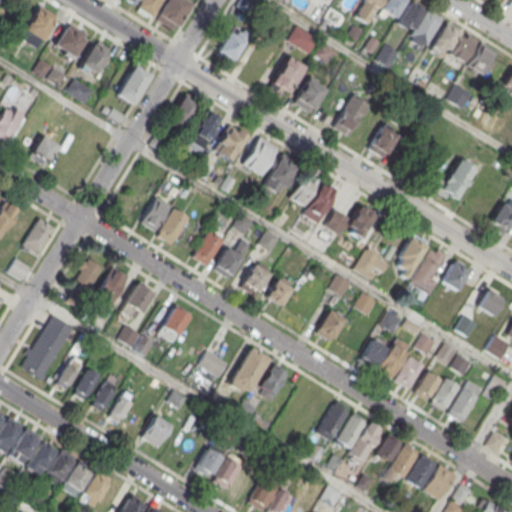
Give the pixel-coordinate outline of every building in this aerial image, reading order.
[(159,0),(140,0),(135,8),(148,17),(159,0)] [(163,0),(154,13),(174,26),(190,2),(186,0),(163,0)] [(378,0),(360,0),(352,17),(366,24),(378,0)] [(391,20),(403,0),(383,0),(377,11),(391,20)] [(409,31),(405,38),(422,48),(440,15),(413,0),(406,0),(394,23),(409,31)] [(35,47),(54,15),(36,4),(16,36),(35,47)] [(458,31),(445,21),(426,46),(439,55),(458,31)] [(72,59),(85,31),(63,22),(51,50),(72,59)] [(315,38),(294,24),(285,39),(306,52),(315,38)] [(243,39),(227,30),(214,53),(230,62),(243,39)] [(475,40),(461,31),(444,59),(459,68),(475,40)] [(77,64),(93,74),(108,50),(93,40),(77,64)] [(479,75),(494,50),(479,41),(464,65),(479,75)] [(387,66),(395,50),(382,43),(373,60),(387,66)] [(301,65),(284,55),(266,85),(283,95),(301,65)] [(148,73),(131,63),(114,95),(131,104),(148,73)] [(511,91),(511,64),(500,84),(511,91)] [(308,112),(324,86),(306,75),(290,102),(308,112)] [(82,103),(90,89),(71,78),(63,91),(82,103)] [(196,101),(182,92),(165,120),(179,129),(196,101)] [(363,101),(346,94),(331,129),(347,136),(363,101)] [(20,111),(2,102),(0,106),(0,138),(5,141),(20,111)] [(184,146),(199,154),(219,118),(204,110),(184,146)] [(43,166),(56,143),(22,122),(10,142),(27,153),(26,155),(43,166)] [(228,160),(245,133),(228,122),(211,150),(228,160)] [(396,133),(381,122),(367,143),(382,154),(396,133)] [(110,133),(94,124),(86,140),(102,149),(110,133)] [(275,147),(256,135),(238,162),(257,175),(275,147)] [(79,185),(93,154),(78,147),(63,178),(79,185)] [(296,164),(279,153),(260,184),(277,194),(296,164)] [(433,189),(450,201),(472,169),(455,157),(433,189)] [(203,177),(211,165),(200,158),(192,171),(203,177)] [(286,197),(300,205),(315,180),(301,172),(286,197)] [(299,215),(314,223),(334,191),(319,182),(299,215)] [(136,222),(151,231),(168,205),(154,195),(136,222)] [(487,222),(502,231),(511,215),(511,200),(504,195),(487,222)] [(0,234),(16,209),(2,200),(0,202),(0,234)] [(356,238),(371,213),(356,204),(348,218),(332,208),(323,225),(338,234),(340,228),(356,238)] [(154,235),(170,244),(186,216),(171,207),(154,235)] [(230,225),(242,233),(250,221),(238,213),(230,225)] [(36,217),(51,226),(34,252),(20,243),(36,217)] [(268,250),(276,236),(263,229),(255,244),(268,250)] [(220,239),(205,264),(190,255),(205,230),(220,239)] [(388,267),(404,277),(424,244),(408,234),(388,267)] [(226,278),(247,244),(239,239),(232,250),(224,246),(210,269),(226,278)] [(367,279),(373,269),(379,272),(387,260),(365,245),(350,268),(367,279)] [(410,285),(429,293),(445,252),(425,245),(410,285)] [(6,270),(22,279),(29,267),(13,257),(6,270)] [(87,290),(100,266),(84,257),(71,281),(87,290)] [(268,269),(252,259),(236,285),(253,295),(268,269)] [(435,286),(449,296),(468,268),(454,259),(435,286)] [(101,303),(127,280),(115,268),(90,290),(101,303)] [(348,281),(335,273),(325,288),(338,296),(348,281)] [(290,284),(275,275),(260,299),(275,308),(290,284)] [(116,312),(133,320),(149,289),(133,280),(116,312)] [(490,316),(501,297),(485,287),(473,307),(490,316)] [(351,306),(364,314),(373,299),(359,291),(351,306)] [(188,312),(172,337),(157,328),(173,302),(188,312)] [(343,317),(327,307),(312,330),(329,341),(343,317)] [(377,323),(391,332),(399,319),(386,310),(377,323)] [(71,326),(48,313),(18,367),(41,379),(71,326)] [(511,318),(503,334),(511,338),(511,318)] [(364,330),(348,355),(333,346),(349,321),(364,330)] [(114,338),(142,355),(150,341),(123,324),(114,338)] [(432,341),(420,333),(411,346),(423,354),(432,341)] [(483,349),(496,358),(506,343),(492,334),(483,349)] [(446,363),(454,349),(442,341),(433,355),(446,363)] [(404,351),(388,377),(373,368),(389,342),(404,351)] [(243,394),(266,357),(248,346),(225,383),(243,394)] [(216,377),(226,361),(204,349),(195,364),(216,377)] [(51,382),(63,390),(80,361),(68,353),(51,382)] [(421,363),(406,389),(391,380),(406,354),(421,363)] [(285,370),(271,361),(254,390),(268,399),(285,370)] [(96,373),(85,367),(70,394),(81,400),(96,373)] [(438,377),(424,369),(411,391),(425,400),(438,377)] [(480,393),(493,401),(504,381),(491,373),(480,393)] [(457,386),(441,411),(426,402),(442,376),(457,386)] [(87,405),(99,411),(113,384),(102,378),(87,405)] [(474,396),(458,421),(443,412),(459,386),(474,396)] [(132,396),(121,388),(105,414),(116,421),(132,396)] [(345,411),(329,436),(314,427),(330,402),(345,411)] [(362,420),(347,446),(332,437),(348,411),(362,420)] [(137,437),(155,447),(169,423),(151,413),(137,437)] [(18,429),(1,419),(0,420),(0,447),(5,450),(18,429)] [(172,456),(190,467),(206,439),(189,428),(172,456)] [(495,452),(504,437),(492,429),(483,445),(495,452)] [(385,462),(400,441),(386,432),(372,452),(385,462)] [(207,477),(224,450),(209,441),(192,468),(207,477)] [(416,452),(400,477),(385,468),(401,443),(416,452)] [(71,462),(55,451),(42,472),(58,483),(71,462)] [(433,462),(417,488),(403,479),(418,453),(433,462)] [(256,476),(225,458),(211,480),(242,499),(256,476)] [(88,472),(72,462),(59,483),(75,493),(88,472)] [(450,473),(435,498),(420,489),(436,464),(450,473)] [(109,479),(94,470),(75,498),(89,508),(109,479)] [(246,502),(260,511),(276,487),(262,478),(246,502)] [(330,506),(338,490),(325,484),(317,499),(330,506)] [(295,511),(298,508),(289,504),(293,497),(276,489),(264,511),(295,511)] [(159,511),(144,504),(144,503),(126,493),(115,511),(159,511)] [(476,511),(507,511),(484,499),(476,511)]
